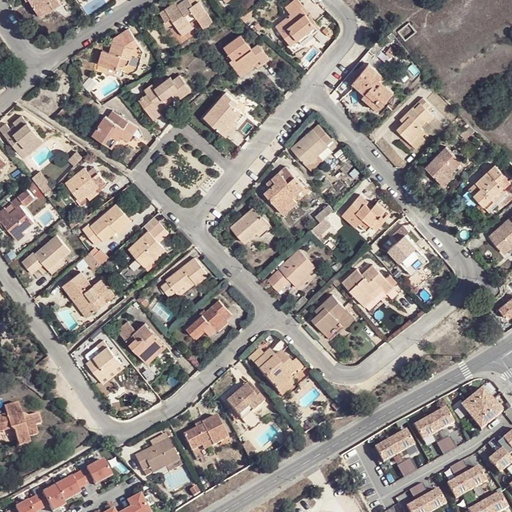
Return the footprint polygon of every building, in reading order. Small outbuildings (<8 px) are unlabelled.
[(30,0),(40,18),(66,3),(63,0),(30,0)] [(198,0),(183,0),(185,2),(177,7),(174,2),(156,13),(168,31),(173,27),(181,40),(193,32),(190,27),(194,23),(200,33),(214,24),(198,0)] [(300,0),(284,11),(289,18),(301,10),(313,25),(315,23),(300,0)] [(301,10),(289,18),(275,27),(290,46),(299,40),(308,33),(310,38),(320,31),(315,23),(313,25),(301,10)] [(125,30),(112,39),(115,43),(112,56),(106,53),(100,73),(121,80),(124,76),(128,77),(136,71),(141,53),(125,30)] [(302,44),(310,38),(308,33),(299,40),(302,44)] [(252,65),(255,70),(265,64),(256,47),(247,51),(238,37),(220,49),(229,63),(225,66),(232,77),(252,65)] [(115,43),(112,39),(110,40),(106,53),(112,56),(115,43)] [(375,45),(366,55),(371,59),(379,50),(383,53),(388,47),(383,42),(377,46),(375,45)] [(100,73),(106,53),(101,51),(95,71),(100,73)] [(235,82),(255,70),(252,65),(232,77),(235,82)] [(357,87),(367,96),(370,94),(380,103),(386,99),(389,102),(397,95),(384,82),(386,79),(374,68),(357,87)] [(169,102),(173,106),(188,93),(172,73),(150,90),(148,87),(139,93),(142,97),(134,102),(150,124),(159,117),(156,112),(164,106),(169,102)] [(370,94),(367,96),(366,97),(379,111),(389,102),(386,99),(380,103),(370,94)] [(199,119),(218,137),(231,122),(237,117),(230,110),(225,105),(230,100),(225,95),(220,95),(199,119)] [(428,95),(417,106),(420,110),(428,102),(431,99),(428,95)] [(225,105),(230,110),(235,104),(230,100),(225,105)] [(167,111),(173,106),(169,102),(164,106),(167,111)] [(411,119),(404,125),(402,127),(416,140),(426,130),(427,129),(425,127),(430,122),(432,123),(439,116),(428,102),(420,110),(417,106),(407,115),(411,119)] [(128,122),(108,109),(91,136),(112,150),(119,140),(127,144),(140,125),(130,119),(128,122)] [(0,125),(0,130),(9,142),(17,152),(38,137),(20,114),(11,121),(13,122),(17,128),(12,132),(7,127),(3,122),(0,125)] [(401,121),(404,125),(411,119),(407,115),(401,121)] [(13,122),(7,127),(12,132),(17,128),(13,122)] [(231,122),(218,137),(221,140),(235,126),(231,122)] [(301,166),(314,156),(325,148),(323,145),(326,143),(314,128),(286,149),(301,166)] [(431,135),(426,130),(416,140),(421,145),(431,135)] [(38,137),(17,152),(21,157),(41,141),(38,137)] [(428,168),(444,183),(454,172),(463,161),(448,146),(428,168)] [(80,153),(74,159),(80,164),(85,159),(80,153)] [(319,163),(314,156),(301,166),(306,173),(319,163)] [(511,178),(511,176),(500,164),(473,188),(491,206),(511,187),(508,183),(511,178)] [(90,168),(84,173),(89,180),(96,175),(90,168)] [(302,190),(281,168),(266,182),(270,186),(259,195),(280,217),(293,206),(290,202),(302,190)] [(67,176),(60,182),(76,204),(89,195),(93,198),(107,189),(96,175),(89,180),(84,173),(81,170),(68,178),(67,176)] [(454,172),(444,183),(448,187),(458,175),(454,172)] [(37,175),(30,181),(44,198),(49,193),(37,175)] [(24,191),(2,211),(7,216),(17,208),(20,210),(31,201),(24,191)] [(79,208),(93,198),(89,195),(76,204),(79,208)] [(358,209),(363,204),(356,198),(335,219),(348,233),(352,230),(357,225),(364,232),(365,231),(370,235),(385,220),(372,205),(368,209),(363,213),(358,209)] [(368,209),(363,204),(358,209),(363,213),(368,209)] [(112,229),(125,218),(115,207),(89,229),(87,227),(80,233),(94,247),(100,243),(101,244),(115,232),(112,229)] [(7,216),(2,211),(0,211),(0,224),(10,237),(17,232),(18,233),(30,224),(20,210),(17,208),(7,216)] [(268,228),(249,208),(226,229),(242,247),(254,237),(256,239),(268,228)] [(128,222),(125,218),(112,229),(115,232),(116,233),(128,222)] [(322,218),(307,231),(314,238),(329,226),(322,218)] [(511,220),(492,237),(504,253),(511,246),(511,220)] [(160,237),(164,240),(169,235),(161,225),(129,251),(141,265),(162,249),(159,244),(155,240),(160,237)] [(357,225),(352,230),(359,237),(364,232),(357,225)] [(407,277),(417,270),(424,263),(402,237),(406,234),(400,227),(388,237),(394,243),(384,251),(407,277)] [(54,238),(32,257),(40,267),(46,272),(58,262),(68,253),(54,238)] [(98,245),(85,259),(95,269),(109,255),(98,245)] [(293,250),(274,267),(283,279),(287,282),(301,270),(306,265),(293,250)] [(40,267),(32,257),(30,255),(25,260),(35,271),(40,267)] [(207,274),(197,259),(165,280),(166,282),(162,284),(169,295),(192,278),(196,282),(207,274)] [(35,271),(25,260),(20,265),(29,277),(35,271)] [(58,262),(46,272),(49,275),(61,266),(58,262)] [(267,273),(277,284),(283,279),(274,267),(267,273)] [(389,291),(366,267),(356,276),(352,271),(336,286),(359,311),(377,295),(381,299),(389,291)] [(301,270),(287,282),(291,287),(304,275),(301,270)] [(420,273),(417,270),(407,277),(410,281),(420,273)] [(270,290),(277,284),(267,273),(260,279),(270,290)] [(60,288),(71,301),(75,298),(87,313),(98,305),(95,300),(100,296),(103,301),(110,296),(101,285),(94,291),(92,288),(90,289),(78,275),(60,288)] [(347,317),(327,293),(313,305),(315,308),(305,316),(324,338),(347,317)] [(511,314),(511,297),(498,309),(506,319),(511,314)] [(75,298),(71,301),(82,317),(87,313),(75,298)] [(180,329),(188,338),(196,331),(200,336),(208,329),(209,329),(216,324),(225,316),(212,301),(180,329)] [(114,334),(140,364),(147,358),(151,361),(164,349),(142,325),(133,333),(125,324),(114,334)] [(196,331),(188,338),(195,347),(217,327),(216,324),(209,329),(208,329),(200,336),(196,331)] [(100,339),(92,345),(96,352),(88,358),(81,362),(93,380),(116,364),(100,339)] [(96,352),(92,345),(84,352),(88,358),(96,352)] [(275,353),(268,358),(264,363),(258,357),(248,365),(272,393),(286,381),(285,379),(299,368),(290,358),(283,363),(275,353)] [(264,363),(268,358),(263,353),(258,357),(264,363)] [(147,358),(140,364),(144,368),(151,361),(147,358)] [(422,376),(425,381),(433,376),(430,372),(422,376)] [(289,385),(286,381),(272,393),(275,396),(289,385)] [(246,405),(248,408),(258,399),(244,383),(221,402),(233,416),(246,405)] [(502,412),(483,388),(461,406),(481,430),(502,412)] [(0,433),(1,436),(12,432),(19,434),(23,445),(36,439),(35,435),(42,432),(39,424),(45,421),(41,411),(33,415),(24,412),(23,410),(19,401),(7,406),(10,415),(0,418),(0,433)] [(252,414),(248,408),(246,405),(233,416),(239,423),(252,414)] [(438,432),(454,423),(446,408),(430,417),(438,432)] [(182,436),(190,453),(200,448),(203,452),(229,440),(216,416),(201,423),(202,425),(182,436)] [(438,432),(430,417),(414,426),(422,441),(438,432)] [(414,445),(406,430),(390,439),(398,454),(414,445)] [(511,431),(497,444),(508,457),(511,453),(511,431)] [(152,448),(168,440),(164,434),(148,442),(152,448)] [(443,441),(449,452),(456,449),(450,437),(443,441)] [(398,454),(390,439),(374,448),(383,463),(398,454)] [(511,461),(508,457),(497,444),(493,439),(487,444),(496,454),(488,461),(499,474),(511,462),(511,461)] [(177,459),(168,440),(152,448),(134,457),(145,475),(164,466),(177,459)] [(437,445),(443,456),(449,452),(443,441),(437,445)] [(200,448),(190,453),(193,458),(203,452),(200,448)] [(180,467),(177,459),(164,466),(168,473),(180,467)] [(410,460),(403,463),(410,475),(416,471),(410,460)] [(103,461),(80,474),(86,486),(93,482),(96,486),(112,476),(103,461)] [(469,472),(462,461),(456,464),(471,491),(486,482),(478,467),(469,472)] [(397,467),(403,478),(410,475),(403,463),(397,467)] [(471,491),(456,464),(449,468),(456,480),(447,485),(455,500),(471,491)] [(80,474),(56,487),(64,503),(81,494),(79,490),(86,486),(80,474)] [(429,495),(422,483),(416,487),(429,511),(432,511),(446,504),(438,490),(429,495)] [(36,498),(42,510),(49,506),(53,511),(54,511),(66,506),(64,503),(56,487),(36,498)] [(429,511),(416,487),(409,491),(416,502),(406,507),(408,511),(429,511)] [(484,502),(489,511),(500,511),(508,508),(499,493),(484,502)] [(126,511),(151,511),(142,495),(129,502),(133,509),(126,511)] [(17,511),(37,511),(42,510),(36,498),(16,508),(16,510),(17,511)] [(468,511),(489,511),(484,502),(468,511)]
